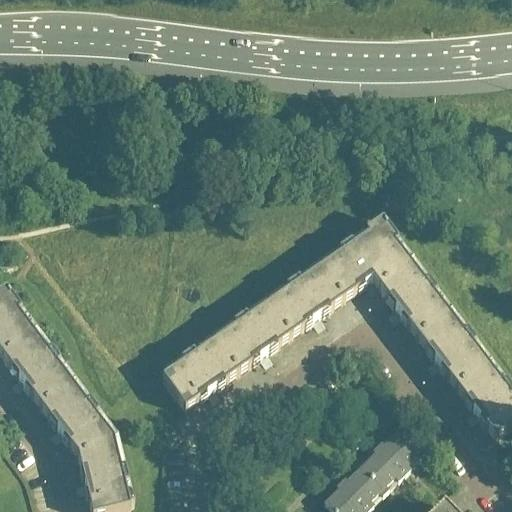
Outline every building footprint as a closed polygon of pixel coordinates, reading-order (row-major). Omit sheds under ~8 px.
[(377,293),(412,266),(411,265),(410,266),(397,248),(381,227),(364,240),(350,250),(350,249),(343,253),(337,258),(319,272),(318,271),(316,272),(341,308),(356,298),(353,295),(362,289),(364,292),(368,289),(372,286),(377,293)] [(417,344),(452,318),(451,316),(450,317),(436,298),(432,293),(427,286),(426,286),(412,267),(412,266),(377,293),(377,294),(387,307),(391,304),(397,312),(395,314),(398,318),(401,323),(404,321),(410,328),(407,331),(417,344)] [(318,319),(326,313),(328,317),(341,308),(316,272),(316,273),(298,286),(297,285),(290,290),(284,295),(266,308),(265,307),(264,308),(289,344),(303,334),(301,331),(309,325),(311,328),(315,325),(320,322),(318,319)] [(2,363),(36,337),(36,336),(35,337),(21,318),(5,296),(0,299),(0,360),(1,362),(2,363)] [(265,355),(273,350),(276,353),(289,344),(264,308),(264,309),(245,323),(244,321),(238,326),(231,331),(213,345),(212,343),(212,344),(237,380),(250,371),(248,367),(256,361),(258,364),(262,362),(267,358),(265,355)] [(476,349),(471,343),(466,336),(465,336),(452,318),(417,344),(427,357),(430,354),(436,362),(434,364),(437,369),(441,373),(444,371),(449,379),(446,381),(456,395),(491,369),(490,367),(489,368),(476,349)] [(56,364),(51,356),(50,356),(36,338),(37,338),(36,337),(2,363),(11,376),(15,373),(21,381),(18,383),(21,388),(24,392),(28,390),(33,398),(30,400),(41,415),(76,390),(75,389),(75,388),(74,387),(73,387),(60,369),(56,364)] [(237,380),(212,344),(210,345),(211,345),(192,359),(191,358),(185,362),(179,367),(164,378),(163,377),(162,379),(164,382),(162,384),(184,417),(198,407),(195,403),(203,397),(205,400),(210,397),(214,395),(214,394),(212,392),(220,386),(223,390),(237,380)] [(511,395),(511,394),(506,387),(504,387),(491,369),(456,395),(466,408),(470,405),(476,413),(473,415),(477,419),(480,424),(483,421),(489,429),(485,432),(495,445),(496,446),(511,433),(511,395)] [(96,416),(89,407),(88,408),(76,390),(41,415),(50,428),(54,425),(59,432),(57,434),(62,442),(63,443),(66,442),(72,449),(68,451),(77,463),(116,443),(98,419),(96,416)] [(126,482),(117,446),(118,446),(117,445),(116,443),(77,463),(80,478),(85,477),(88,486),(84,487),(85,492),(87,498),(90,497),(92,507),(88,508),(89,511),(131,511),(133,510),(133,508),(132,508),(127,489),(128,489),(126,482)] [(372,511),(416,466),(392,443),(327,511),(372,511)]
